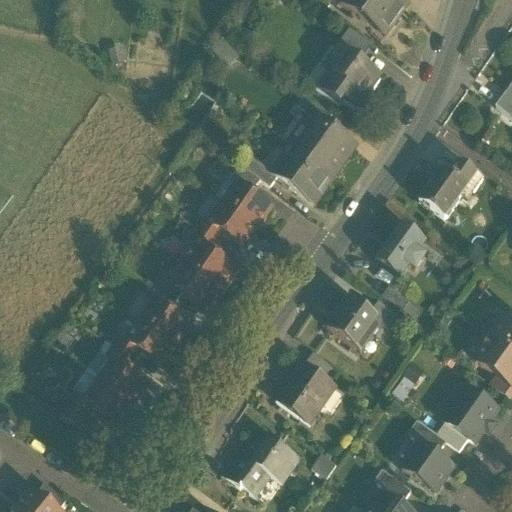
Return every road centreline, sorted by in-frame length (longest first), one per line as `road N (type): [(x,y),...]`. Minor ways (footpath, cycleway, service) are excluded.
road 1 (residential): [(335,260),(293,231),(116,485)]
road 2 (residential): [(335,260),(157,511)]
road 3 (residential): [(462,0),(426,124),(335,260)]
